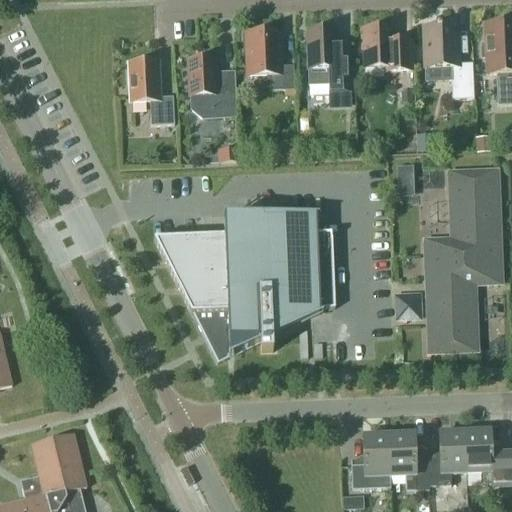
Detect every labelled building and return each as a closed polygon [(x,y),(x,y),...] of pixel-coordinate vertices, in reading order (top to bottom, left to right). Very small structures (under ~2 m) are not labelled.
[(511,29),(511,25),(483,27),(484,47),(481,47),(482,60),(485,60),(486,77),(496,77),(497,108),(511,107),(511,29)] [(451,102),(473,101),(472,66),(460,66),(458,38),(452,38),(451,28),(421,29),(422,46),(424,46),(425,71),(450,70),(451,102)] [(392,43),(391,30),(363,31),(364,71),(391,70),(391,74),(413,74),(412,43),(392,43)] [(336,32),(306,33),(307,72),(308,88),(328,88),(328,96),(329,111),(351,110),(350,95),(349,67),(349,48),(337,48),(336,32)] [(294,92),(293,68),(281,69),(280,34),(245,35),(247,79),(269,78),(270,93),(294,92)] [(236,121),(235,97),(234,74),(215,75),(214,62),(187,63),(190,113),(202,123),(236,121)] [(150,128),(174,127),(173,99),(159,100),(157,64),(129,66),(131,106),(149,105),(150,128)] [(400,94),(401,106),(412,106),(412,93),(400,94)] [(476,139),(477,154),(491,153),(490,138),(476,139)] [(431,155),(430,139),(418,139),(418,155),(431,155)] [(277,160),(297,159),(296,148),(276,148),(277,160)] [(239,165),(238,151),(217,153),(218,154),(218,165),(218,166),(239,165)] [(218,154),(206,155),(207,166),(218,165),(218,154)] [(500,286),(496,174),(449,176),(451,235),(454,235),(454,243),(425,244),(429,356),(476,354),(474,295),(471,296),(471,287),(500,286)] [(396,179),(396,191),(412,190),(411,178),(396,179)] [(227,358),(232,358),(232,359),(260,345),(260,355),(272,355),(271,339),(318,316),(318,312),(331,311),(334,311),(331,235),(315,236),(314,218),(226,221),(227,239),(153,242),(177,290),(180,295),(190,317),(192,317),(202,337),(204,343),(216,367),(227,361),(227,358)] [(397,322),(414,321),(419,316),(419,303),(414,299),(396,299),(397,322)] [(0,391),(11,389),(0,342),(0,391)] [(491,463),(490,434),(464,435),(466,477),(481,476),(482,488),(504,487),(503,462),(491,463)] [(466,477),(464,435),(438,436),(439,465),(427,465),(428,490),(451,489),(450,477),(466,477)] [(21,492),(24,505),(0,510),(0,511),(81,511),(82,511),(77,493),(86,491),(72,437),(30,448),(30,449),(32,448),(40,479),(27,482),(23,489),(21,492)] [(414,437),(388,438),(389,480),(404,479),(405,495),(428,494),(428,490),(427,465),(415,466),(414,437)] [(390,492),(389,480),(388,438),(362,439),(363,468),(351,468),(351,463),(350,463),(351,493),(390,492)] [(511,462),(503,462),(504,487),(511,486),(511,462)] [(353,511),(353,500),(342,500),(342,511),(353,511)]
